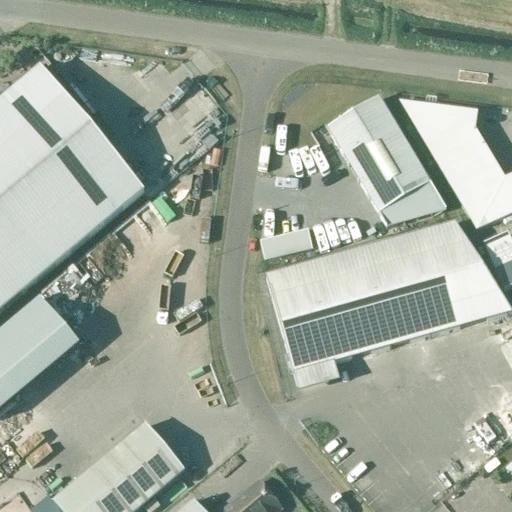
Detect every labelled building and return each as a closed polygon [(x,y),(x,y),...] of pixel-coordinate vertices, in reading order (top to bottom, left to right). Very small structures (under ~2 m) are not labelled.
[(100,136),(47,73),(44,76),(41,73),(0,107),(0,317),(145,197),(96,139),(100,136)] [(431,189),(379,103),(328,134),(379,220),(387,232),(446,214),(431,189)] [(477,235),(511,219),(511,180),(505,184),(476,134),(478,117),(400,106),(477,235)] [(511,317),(455,229),(267,282),(298,392),(338,381),(334,368),(511,318),(511,317)] [(308,234),(261,245),(265,264),(313,253),(308,234)] [(173,275),(172,288),(195,289),(196,276),(173,275)] [(66,300),(57,307),(99,358),(107,351),(66,300)] [(0,338),(0,417),(80,351),(40,304),(0,338)] [(25,466),(78,419),(66,406),(14,453),(25,466)] [(146,430),(54,507),(58,511),(142,511),(185,476),(146,430)] [(200,511),(195,505),(185,511),(280,511),(259,486),(227,511),(200,511)]
